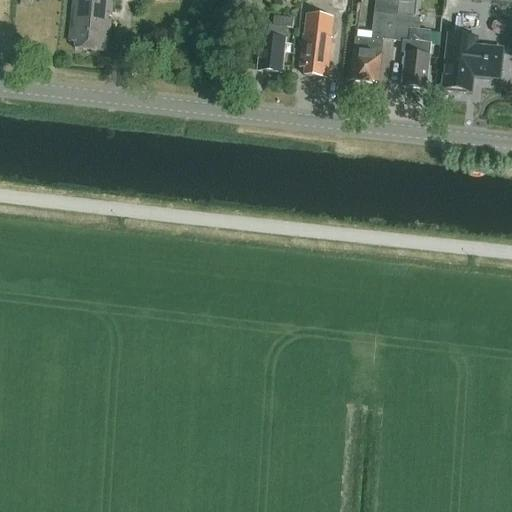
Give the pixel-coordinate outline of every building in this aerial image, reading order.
[(73,0),(69,44),(75,44),(75,50),(108,54),(111,23),(109,23),(109,17),(112,18),(114,0),(73,0)] [(393,43),(398,0),(375,0),(371,35),(356,34),(350,83),(378,86),(383,42),(393,43)] [(403,0),(398,0),(393,43),(407,45),(405,59),(402,61),(402,68),(404,70),(402,90),(426,92),(431,48),(439,49),(440,36),(431,35),(431,34),(419,33),(423,1),(415,0),(411,0),(411,1),(403,0)] [(303,37),(300,70),(305,71),(304,78),(327,80),(331,41),(328,41),(331,20),(309,18),(307,38),(303,37)] [(274,19),(273,28),(286,29),(286,31),(293,31),(294,21),(274,19)] [(286,31),(286,29),(273,28),(269,28),(268,39),(261,38),(261,44),(258,45),(258,50),(260,53),(258,73),(282,76),(286,31)] [(476,42),(449,38),(443,91),(454,93),(454,95),(466,96),(467,94),(470,94),(472,78),(498,81),(501,53),(475,49),(476,42)]
